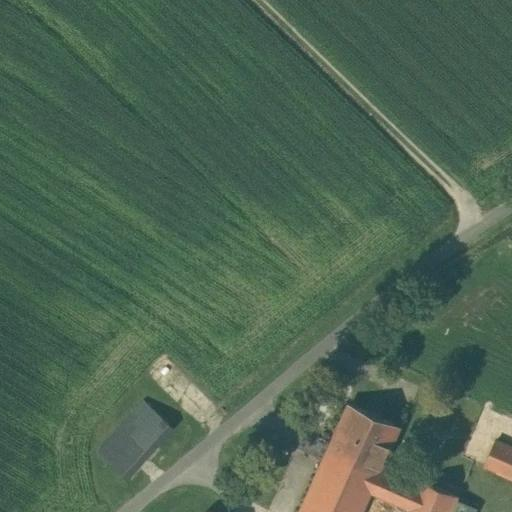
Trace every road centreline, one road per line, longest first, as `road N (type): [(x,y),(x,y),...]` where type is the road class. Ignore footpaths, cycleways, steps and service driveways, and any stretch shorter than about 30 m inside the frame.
road 1 (unclassified): [(511,205),(225,407),(111,511)]
road 2 (track): [(254,0),(477,227)]
